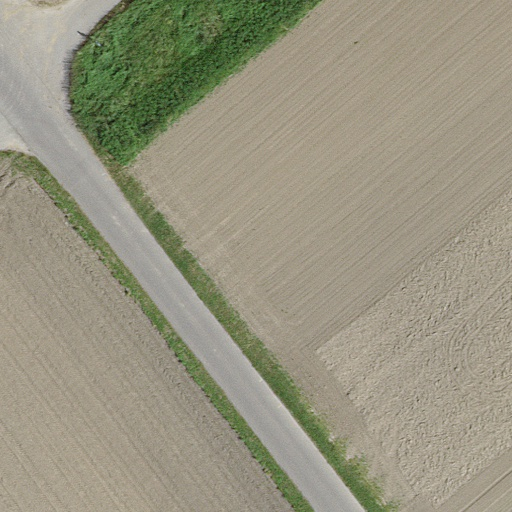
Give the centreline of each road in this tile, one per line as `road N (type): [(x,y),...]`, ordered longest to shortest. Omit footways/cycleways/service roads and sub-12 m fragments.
road 1 (unclassified): [(0,66),(339,511)]
road 2 (track): [(0,77),(92,0)]
